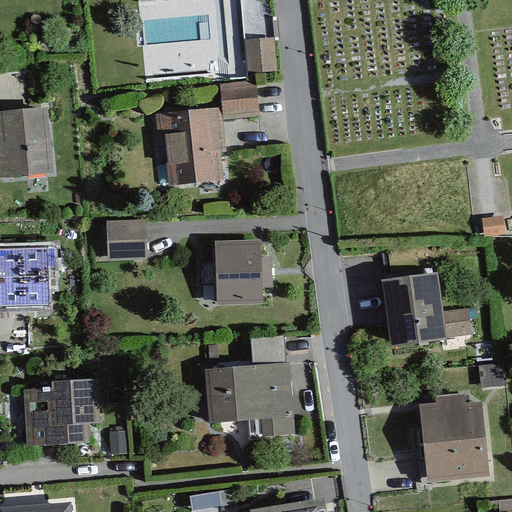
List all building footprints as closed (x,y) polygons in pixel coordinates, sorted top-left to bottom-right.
[(276,39),(249,41),(251,74),(279,72),(276,39)] [(257,84),(223,87),(226,116),(260,113),(257,84)] [(222,108),(155,115),(159,147),(164,147),(169,188),(225,182),(221,154),(227,153),(222,108)] [(48,110),(0,113),(0,141),(0,146),(0,179),(54,175),(48,110)] [(503,217),(482,220),(484,238),(506,236),(503,217)] [(146,223),(107,223),(108,258),(147,258),(146,223)] [(265,248),(216,251),(217,267),(206,268),(207,290),(217,289),(218,306),(266,303),(266,294),(276,294),(274,262),(266,263),(265,248)] [(54,249),(0,250),(0,309),(49,309),(48,287),(55,287),(54,249)] [(438,274),(381,283),(391,350),(447,342),(447,339),(473,336),(469,309),(444,313),(438,274)] [(251,335),(252,360),(285,359),(284,334),(251,335)] [(290,364),(204,371),(208,427),(261,422),(263,440),(296,438),(290,364)] [(55,391),(25,392),(28,450),(92,446),(91,427),(100,427),(98,381),(55,383),(55,391)] [(491,478),(482,402),(466,404),(465,394),(435,398),(436,405),(420,407),(428,485),(491,478)] [(109,433),(111,455),(128,454),(126,431),(109,433)] [(327,511),(326,500),(252,511),(251,511),(327,511)]
